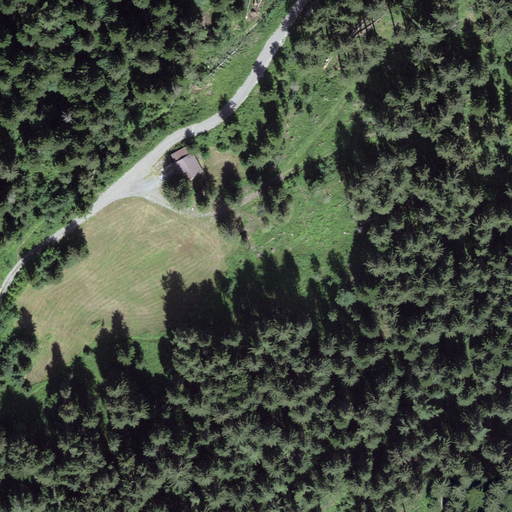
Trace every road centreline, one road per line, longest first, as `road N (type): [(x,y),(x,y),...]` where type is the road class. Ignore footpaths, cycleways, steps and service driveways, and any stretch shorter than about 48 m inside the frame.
road 1 (track): [(133,187),(183,212),(216,212),(236,194),(236,171),(197,161),(162,173)]
road 2 (track): [(0,287),(20,259),(133,187)]
